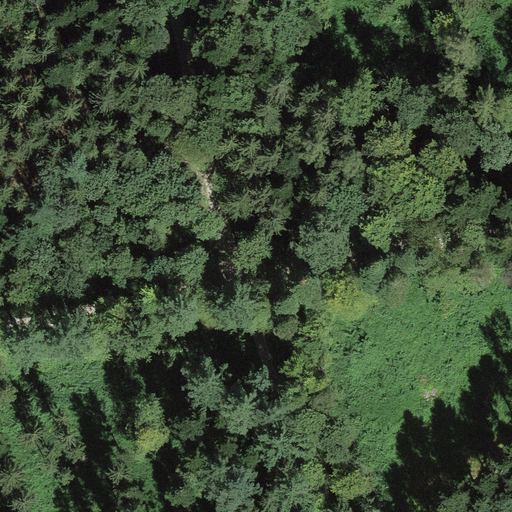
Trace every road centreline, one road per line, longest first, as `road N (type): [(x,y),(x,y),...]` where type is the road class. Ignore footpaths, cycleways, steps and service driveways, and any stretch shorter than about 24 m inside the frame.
road 1 (track): [(169,0),(212,196),(307,511)]
road 2 (track): [(0,326),(511,219)]
